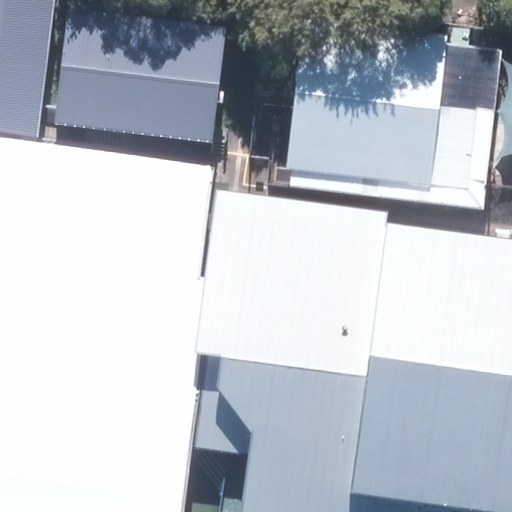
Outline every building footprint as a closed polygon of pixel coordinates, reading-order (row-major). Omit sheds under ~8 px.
[(0,0),(0,144),(30,148),(47,0),(0,0)] [(217,38),(62,21),(50,136),(204,152),(217,38)] [(495,45),(295,23),(277,195),(477,216),(495,45)] [(511,70),(502,70),(499,163),(511,163),(511,70)] [(378,218),(205,199),(184,379),(192,455),(233,458),(227,511),(511,511),(511,255),(375,240),(378,218)]
